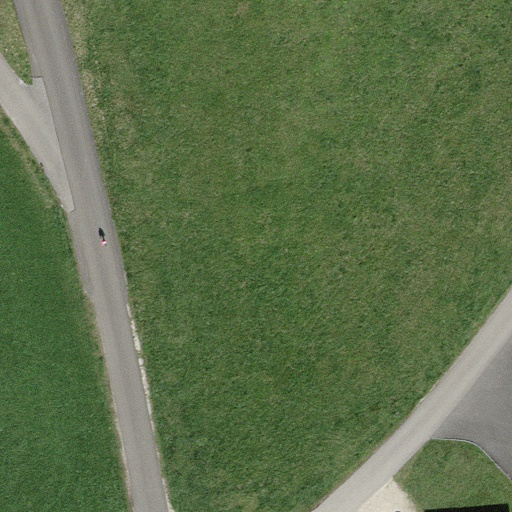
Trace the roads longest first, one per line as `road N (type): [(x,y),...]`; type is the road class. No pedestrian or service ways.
road 1 (track): [(29,0),(69,127),(152,511)]
road 2 (residential): [(511,307),(348,511)]
